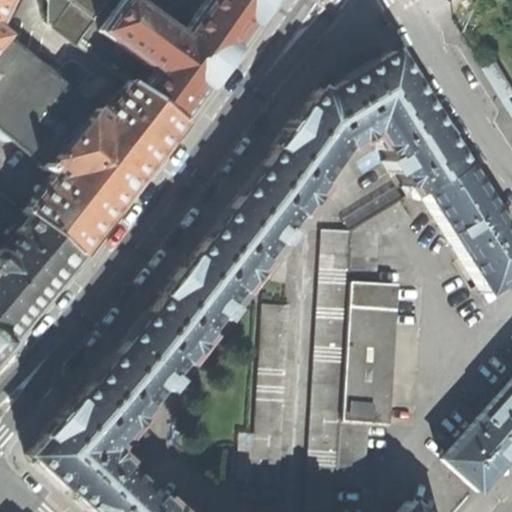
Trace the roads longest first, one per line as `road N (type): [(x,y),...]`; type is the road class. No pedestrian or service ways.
road 1 (residential): [(0,413),(327,0)]
road 2 (residential): [(511,170),(403,0)]
